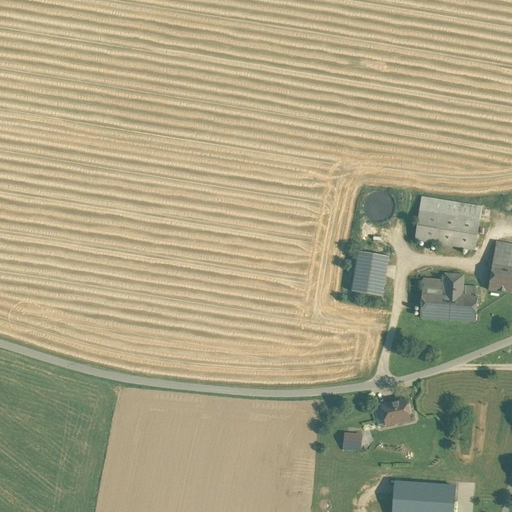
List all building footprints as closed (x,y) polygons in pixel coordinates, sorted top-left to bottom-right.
[(395,213),(396,207),(395,201),(391,196),(386,192),(380,191),(374,192),(368,196),(365,201),(364,207),(365,213),(369,219),(374,222),(380,223),(386,222),(392,218),(395,213)] [(482,207),(423,197),(421,211),(480,221),(482,207)] [(480,221),(421,211),(416,241),(475,250),(480,221)] [(511,245),(497,243),(493,263),(511,266),(511,245)] [(389,257),(359,252),(353,292),(383,297),(389,257)] [(511,266),(493,263),(489,290),(511,293),(511,266)] [(478,287),(464,286),(465,275),(445,274),(445,280),(423,278),(421,312),(421,318),(476,321),(477,308),(478,287)] [(406,401),(383,405),(387,425),(410,420),(407,408),(410,408),(409,401),(406,402),(406,401)] [(383,405),(376,407),(380,426),(387,425),(383,405)] [(362,436),(346,435),(345,449),(361,450),(362,436)] [(454,491),(404,489),(403,511),(453,511),(454,498),(454,491)]
